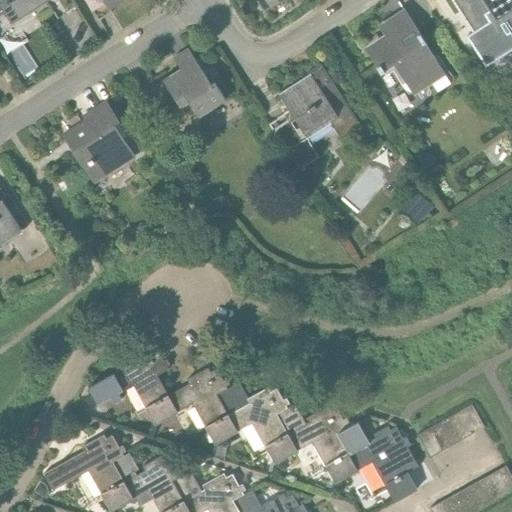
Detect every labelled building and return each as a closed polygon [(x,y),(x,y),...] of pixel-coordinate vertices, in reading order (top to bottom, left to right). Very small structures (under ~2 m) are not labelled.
[(5,0),(7,2),(2,5),(13,22),(36,7),(31,0),(5,0)] [(110,10),(124,0),(85,0),(93,12),(99,8),(103,13),(109,9),(110,10)] [(256,0),(264,11),(281,0),(256,0)] [(501,25),(511,17),(511,0),(455,0),(470,22),(482,14),(481,13),(489,7),(501,25)] [(414,96),(446,75),(405,11),(381,27),(388,39),(369,51),(379,66),(376,68),(381,74),(395,65),(414,96)] [(189,103),(198,117),(226,100),(215,83),(212,85),(189,49),(174,59),(182,70),(164,81),(181,108),(189,103)] [(341,139),(361,127),(321,65),(308,73),(309,75),(279,95),(290,112),(270,125),(299,170),(319,158),(307,139),(331,124),(341,139)] [(65,135),(96,184),(136,158),(124,138),(126,137),(106,103),(84,117),(87,121),(65,135)] [(0,245),(22,232),(2,200),(6,198),(0,187),(0,245)] [(178,413),(169,397),(157,376),(168,370),(157,350),(140,359),(138,355),(127,361),(130,365),(88,388),(98,405),(132,385),(155,425),(178,413)] [(237,432),(229,416),(217,395),(228,389),(217,370),(200,379),(198,375),(187,380),(190,385),(169,397),(178,413),(192,404),(214,444),(237,432)] [(297,451),(288,435),(277,415),(288,409),(277,389),(260,398),(257,394),(247,400),(249,404),(229,416),(237,432),(252,424),(274,464),(297,451)] [(473,434),(484,428),(472,406),(461,412),(473,434)] [(357,471),(348,454),(337,434),(347,428),(336,408),(320,418),(317,413),(307,419),(309,423),(288,435),(297,451),(312,443),(334,483),(357,471)] [(463,440),(473,434),(461,412),(450,418),(463,440)] [(452,446),(463,440),(450,418),(440,424),(452,446)] [(441,452),(452,446),(440,424),(429,430),(441,452)] [(417,491),(417,489),(408,473),(418,467),(396,428),(380,437),(377,433),(367,438),(369,443),(348,454),(357,471),(372,463),(395,503),(417,491)] [(430,458),(441,452),(429,430),(418,436),(430,458)] [(133,499),(124,483),(113,462),(123,456),(112,437),(96,446),(93,442),(83,447),(85,452),(44,475),(53,491),(88,472),(110,511),(133,499)] [(189,511),(184,502),(173,482),(183,476),(173,456),(156,466),(153,461),(143,467),(145,471),(124,483),(133,499),(148,490),(160,511),(189,511)] [(507,495),(511,492),(511,477),(506,467),(495,473),(507,495)] [(484,479),(497,501),(507,495),(495,473),(484,479)] [(238,511),(233,501),(243,495),(232,475),(225,479),(223,475),(203,486),(205,491),(184,502),(189,511),(204,511),(208,510),(208,511),(238,511)] [(486,507),(497,501),(484,479),(474,485),(486,507)] [(474,511),(477,511),(486,507),(474,485),(463,491),(474,511)] [(461,511),(474,511),(463,491),(452,496),(461,511)] [(301,511),(292,495),(275,505),(273,500),(263,506),(265,510),(261,511),(301,511)] [(446,511),(461,511),(452,496),(441,502),(446,511)] [(432,511),(446,511),(441,502),(431,508),(432,511)]
